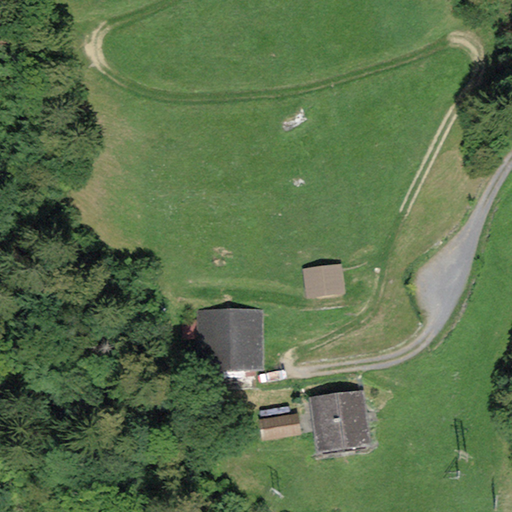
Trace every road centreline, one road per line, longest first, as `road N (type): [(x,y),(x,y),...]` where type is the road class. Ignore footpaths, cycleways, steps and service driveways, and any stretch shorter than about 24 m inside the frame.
road 1 (track): [(298,372),(289,367),(292,356),(374,310),(404,212),(476,73),(477,50),(451,39),(303,88),(200,99),(158,93),(97,63),(89,41),(93,27),(167,0)]
road 2 (track): [(253,382),(386,360),(422,342),(449,287)]
road 3 (track): [(386,259),(371,264),(348,301),(304,304),(179,289)]
road 4 (residential): [(449,287),(511,160)]
